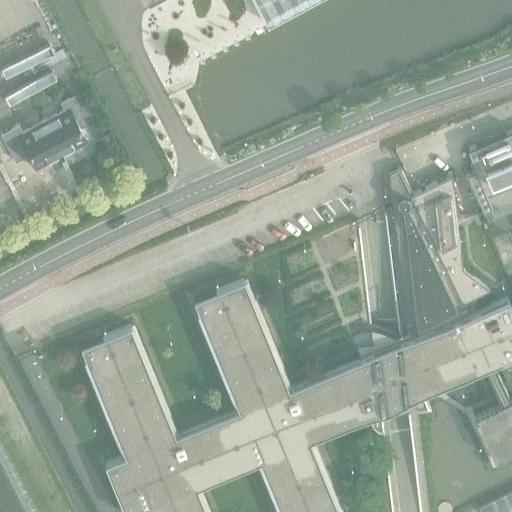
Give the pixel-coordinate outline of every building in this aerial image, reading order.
[(255,0),(267,22),(309,0),(255,0)] [(63,109),(42,121),(60,154),(86,140),(79,127),(92,120),(77,92),(59,102),(63,109)] [(34,168),(60,154),(42,121),(21,132),(17,124),(0,133),(0,134),(14,160),(26,154),(34,168)] [(511,128),(467,147),(469,150),(472,158),(476,168),(476,169),(471,171),(468,172),(483,208),(483,209),(478,211),(475,212),(476,213),(478,220),(479,221),(496,214),(511,207),(511,128)] [(95,338),(80,344),(125,453),(116,457),(112,459),(105,462),(125,511),(130,511),(147,505),(149,511),(207,511),(197,485),(260,459),(281,511),(339,511),(331,491),(310,439),(366,415),(381,409),(406,399),(408,399),(421,393),(484,367),(501,403),(511,398),(494,363),(511,356),(511,355),(511,307),(508,297),(501,299),(479,308),(469,312),(464,300),(474,295),(488,289),(489,288),(488,287),(462,267),(458,230),(457,220),(451,173),(412,192),(405,177),(399,165),(398,166),(398,167),(389,172),(392,205),(407,327),(418,321),(423,331),(400,341),(379,343),(377,329),(374,328),(372,328),(371,328),(373,344),(355,346),(359,357),(288,386),(244,277),(215,289),(209,291),(194,298),(238,407),(175,433),(130,324),(101,335),(95,338)] [(501,403),(474,416),(495,461),(496,461),(511,453),(511,397),(511,398),(501,403)] [(0,511),(31,511),(0,451),(0,511)]
